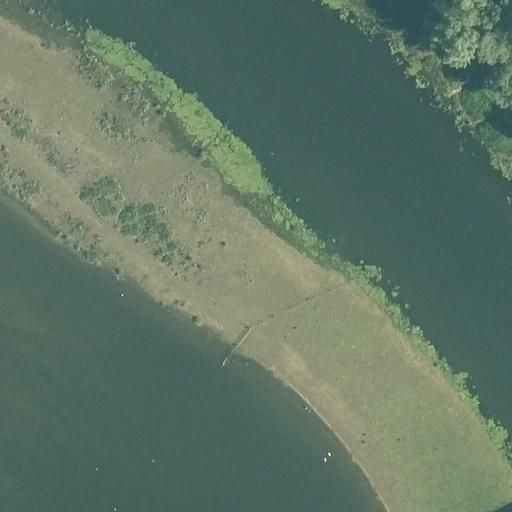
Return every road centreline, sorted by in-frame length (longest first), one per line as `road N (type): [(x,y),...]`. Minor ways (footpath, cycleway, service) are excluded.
road 1 (track): [(395,511),(350,438),(246,335),(114,238),(0,129)]
road 2 (track): [(393,0),(511,107)]
